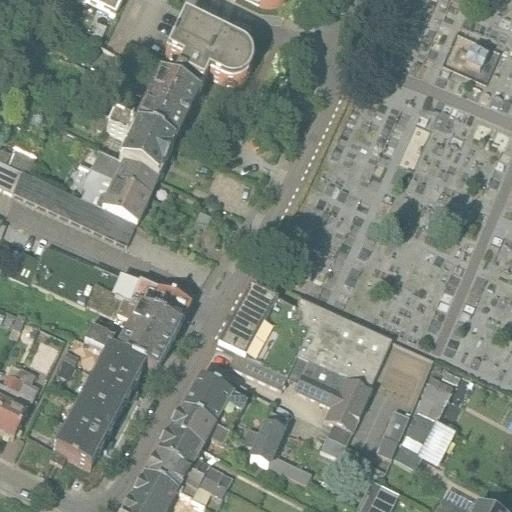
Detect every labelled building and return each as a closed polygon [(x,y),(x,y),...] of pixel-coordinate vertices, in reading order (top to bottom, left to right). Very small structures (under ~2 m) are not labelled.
[(36,0),(33,0),(29,10),(37,13),(42,3),(36,0)] [(82,0),(81,4),(114,20),(123,0),(82,0)] [(233,0),(235,1),(234,3),(235,3),(236,0),(241,0),(258,8),(264,10),(271,10),(278,8),(284,3),(285,0),(233,0)] [(66,13),(61,24),(68,28),(74,17),(66,13)] [(130,51),(123,65),(158,82),(197,100),(208,81),(222,87),(230,89),(236,89),(241,86),(245,83),(248,80),(250,76),(251,73),(251,68),(250,62),(249,59),(247,55),(183,25),(166,59),(180,66),(175,75),(130,51)] [(98,27),(92,38),(100,42),(105,31),(98,27)] [(470,52),(463,67),(480,74),(486,59),(470,52)] [(134,131),(173,150),(197,100),(158,82),(134,130),(113,120),(112,121),(134,131)] [(128,146),(119,166),(157,184),(173,150),(134,131),(112,121),(105,135),(128,146)] [(0,149),(0,166),(5,169),(12,155),(0,149)] [(14,174),(25,179),(26,180),(35,162),(13,152),(5,170),(14,174)] [(99,156),(89,174),(114,186),(148,203),(157,184),(119,166),(99,156)] [(14,174),(5,170),(3,169),(0,175),(0,193),(4,195),(14,174)] [(148,203),(114,186),(89,174),(79,170),(75,178),(95,188),(110,196),(106,206),(101,204),(97,212),(101,214),(112,219),(123,224),(135,229),(148,203)] [(25,179),(14,174),(4,195),(15,200),(25,179)] [(25,179),(15,200),(26,205),(36,184),(26,180),(25,179)] [(47,189),(36,184),(26,205),(37,210),(47,189)] [(47,189),(37,210),(48,215),(58,194),(47,189)] [(58,194),(48,215),(59,220),(69,199),(58,194)] [(79,204),(69,199),(59,220),(70,225),(79,204)] [(90,209),(79,204),(70,225),(80,230),(90,209)] [(90,209),(80,230),(91,235),(101,214),(97,212),(90,209)] [(112,219),(101,214),(91,235),(102,240),(112,219)] [(112,219),(102,240),(113,245),(123,224),(112,219)] [(135,229),(123,224),(113,245),(125,251),(135,229)] [(85,312),(85,310),(93,294),(120,306),(178,332),(188,309),(170,301),(139,286),(136,293),(46,253),(31,287),(85,312)] [(275,305),(249,292),(248,293),(249,294),(236,317),(235,316),(230,325),(231,326),(218,348),(217,348),(216,350),(235,359),(245,364),(249,354),(289,374),(295,361),(368,393),(367,394),(369,395),(390,348),(298,305),(293,317),(275,305)] [(120,306),(115,319),(131,326),(127,335),(165,355),(178,332),(120,306)] [(15,319),(11,330),(19,333),(23,322),(15,319)] [(143,374),(154,378),(165,355),(127,335),(125,334),(122,340),(109,334),(110,331),(94,324),(84,347),(107,357),(143,374)] [(367,394),(295,361),(289,374),(249,354),(245,364),(286,383),(296,388),(293,395),(329,411),(323,425),(332,429),(326,442),(345,451),(351,437),(370,395),(369,395),(367,394)] [(74,370),(78,362),(66,356),(62,363),(74,370)] [(134,390),(143,374),(107,357),(99,372),(134,390)] [(245,364),(235,359),(229,371),(228,370),(227,371),(280,395),(286,383),(245,364)] [(75,372),(63,365),(56,378),(69,385),(75,372)] [(0,412),(19,373),(12,369),(2,389),(0,388),(0,412)] [(125,407),(134,390),(99,372),(90,388),(125,407)] [(444,372),(441,380),(456,386),(459,379),(444,372)] [(19,373),(0,412),(0,436),(13,443),(37,392),(31,389),(35,380),(20,373),(19,373)] [(199,381),(182,412),(227,436),(243,408),(238,405),(245,393),(209,373),(203,383),(199,381)] [(125,407),(90,388),(81,405),(116,424),(125,407)] [(418,460),(432,430),(436,431),(450,401),(428,390),(412,420),(414,421),(400,450),(399,451),(418,460)] [(107,440),(116,424),(81,405),(72,422),(107,440)] [(181,413),(168,435),(202,453),(208,442),(222,449),(228,438),(226,437),(227,436),(182,412),(181,413)] [(398,446),(408,422),(393,416),(383,440),(398,446)] [(263,428),(258,438),(252,451),(247,463),(269,472),(306,490),(311,479),(274,461),(284,437),(282,436),(287,425),(270,417),(265,429),(263,428)] [(72,422),(63,438),(98,457),(107,440),(72,422)] [(258,438),(248,433),(242,447),(252,451),(258,438)] [(195,464),(202,453),(168,435),(156,456),(226,494),(231,484),(195,464)] [(89,474),(98,457),(63,438),(54,456),(66,462),(89,474)] [(326,442),(320,454),(339,463),(345,451),(326,442)] [(418,460),(399,451),(393,464),(414,476),(421,462),(418,460)] [(66,462),(54,456),(49,465),(61,471),(66,462)] [(156,456),(143,480),(190,505),(202,511),(203,511),(210,499),(221,504),(226,494),(156,456)] [(368,470),(364,467),(357,478),(372,485),(358,511),(373,511),(382,492),(376,488),(382,477),(368,470)] [(143,480),(131,501),(150,511),(202,511),(190,505),(143,480)] [(124,511),(150,511),(131,501),(124,511)]
